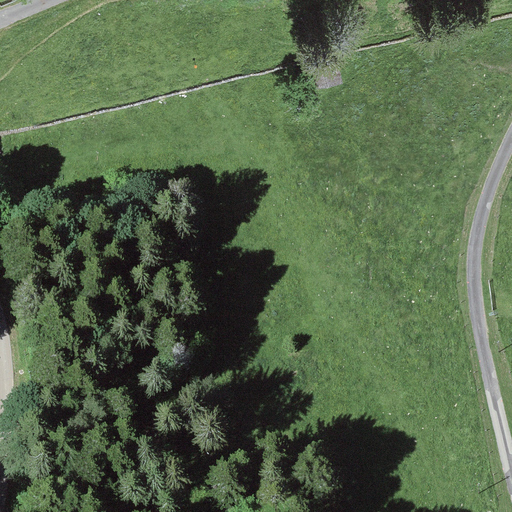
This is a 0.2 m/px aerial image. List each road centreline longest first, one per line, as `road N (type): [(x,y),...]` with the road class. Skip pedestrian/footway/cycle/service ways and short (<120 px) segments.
road 1 (track): [(511,138),(481,216),(472,292),(511,468)]
road 2 (unclassified): [(0,326),(0,491)]
